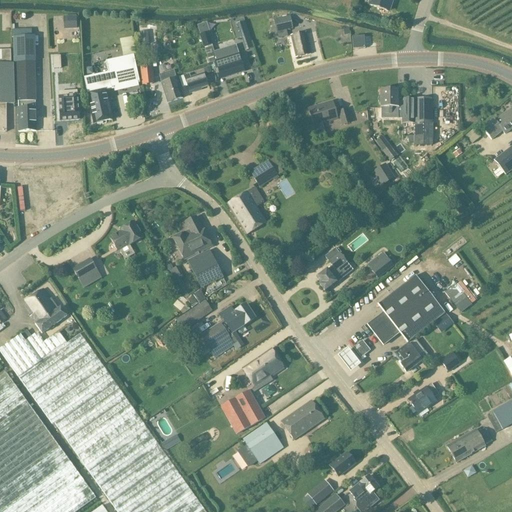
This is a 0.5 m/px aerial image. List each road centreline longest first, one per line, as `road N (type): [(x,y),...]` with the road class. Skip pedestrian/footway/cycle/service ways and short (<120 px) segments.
road 1 (unclassified): [(436,511),(312,352),(218,211),(171,177)]
road 2 (secondary): [(408,59),(329,70),(154,132)]
road 3 (residential): [(0,270),(89,211),(171,177)]
road 4 (secondary): [(154,132),(63,154),(0,155)]
